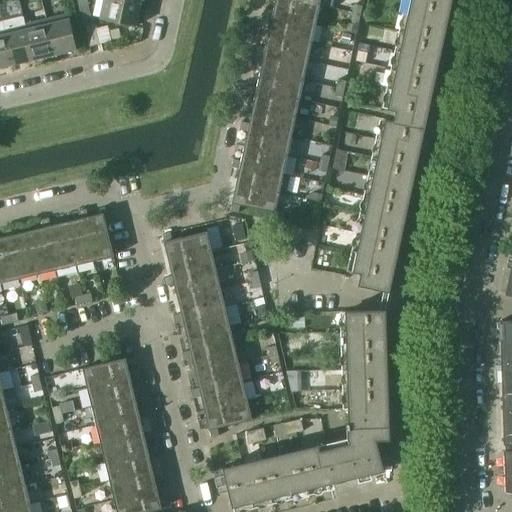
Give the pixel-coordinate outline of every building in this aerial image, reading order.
[(140,5),(116,0),(103,0),(99,20),(135,27),(140,5)] [(319,7),(289,0),(275,0),(273,12),(272,16),(315,25),(319,7)] [(410,0),(387,110),(395,112),(393,122),(385,121),(357,252),(351,251),(346,272),(360,275),(358,286),(389,293),(392,279),(386,278),(418,129),(424,131),(427,116),(421,115),(446,0),(410,0)] [(360,15),(362,7),(354,5),(353,7),(352,14),(360,15)] [(464,8),(452,5),(450,14),(462,17),(464,8)] [(352,14),(353,7),(346,6),(345,12),(352,14)] [(315,25),(272,16),(273,12),(265,10),(263,18),(271,20),(268,35),(272,36),(311,44),(315,25)] [(350,21),(352,14),(345,12),(343,20),(350,21)] [(356,34),(360,15),(352,14),(350,21),(351,21),(350,23),(352,23),(351,24),(348,24),(342,27),(341,31),(356,34)] [(68,15),(46,20),(54,55),(76,50),(68,15)] [(33,60),(25,25),(23,17),(2,22),(12,66),(33,60)] [(54,55),(46,20),(25,25),(33,60),(54,55)] [(0,68),(12,66),(2,22),(0,22),(0,68)] [(95,24),(83,27),(88,48),(100,45),(95,24)] [(351,46),(353,34),(342,32),(340,43),(351,46)] [(458,37),(446,34),(444,43),(456,45),(458,37)] [(311,44),(272,36),(268,35),(265,49),(257,48),(255,56),(263,57),(264,53),(307,63),(311,44)] [(456,45),(444,43),(442,52),(454,54),(456,45)] [(307,63),(264,53),(263,57),(260,72),(264,73),(303,81),(307,63)] [(303,81),(264,73),(260,72),(257,87),(256,91),(299,100),(303,81)] [(450,74),(438,72),(436,80),(448,83),(450,74)] [(346,82),(337,80),(336,89),(344,90),(346,82)] [(448,83),(436,80),(434,89),(446,92),(448,83)] [(299,100),(256,91),(257,87),(249,85),(247,93),(255,95),(252,109),(256,110),(295,119),(299,100)] [(344,90),(336,89),(334,96),(342,98),(344,90)] [(295,119),(256,110),(252,109),(249,124),(241,123),(239,131),(247,132),(248,128),(291,138),(295,119)] [(330,116),(327,126),(336,128),(338,118),(330,116)] [(291,138),(248,128),(247,132),(244,147),(248,148),(287,156),(291,138)] [(287,156),(248,148),(244,147),(240,162),(240,166),(283,175),(287,156)] [(343,172),(347,153),(336,150),(332,169),(343,172)] [(329,157),(321,155),(319,163),(328,165),(329,157)] [(431,162),(419,159),(418,168),(429,171),(431,162)] [(283,175),(240,166),(240,162),(232,160),(231,168),(239,170),(236,185),(279,194),(283,175)] [(304,169),(315,172),(317,163),(306,160),(304,169)] [(328,165),(319,163),(318,171),(326,173),(328,165)] [(429,171),(418,168),(416,177),(427,179),(429,171)] [(279,194),(236,185),(230,212),(238,214),(239,206),(275,213),(279,194)] [(313,194),(311,201),(319,203),(321,195),(313,194)] [(423,199),(411,197),(409,206),(421,208),(423,199)] [(421,208),(409,206),(408,215),(419,217),(421,208)] [(103,214),(87,218),(85,210),(77,212),(79,220),(83,219),(93,262),(113,257),(103,214)] [(42,229),(27,232),(38,275),(56,271),(46,228),(50,227),(48,219),(40,221),(42,229)] [(79,220),(65,223),(75,266),(93,262),(83,219),(79,220)] [(65,223),(50,227),(46,228),(56,271),(75,266),(65,223)] [(27,232),(13,236),(11,228),(3,230),(5,238),(9,237),(19,280),(38,275),(27,232)] [(171,241),(170,233),(167,234),(162,235),(163,243),(168,262),(211,252),(206,232),(171,241)] [(330,236),(318,233),(316,243),(328,246),(330,236)] [(415,237),(403,234),(401,243),(413,246),(415,237)] [(5,238),(0,238),(0,283),(0,284),(19,280),(9,237),(5,238)] [(413,246),(401,243),(400,252),(411,254),(413,246)] [(251,251),(238,254),(240,264),(253,261),(251,251)] [(211,252),(168,262),(171,277),(164,279),(166,287),(173,285),(172,281),(215,270),(211,252)] [(172,281),(173,285),(177,299),(220,289),(215,270),(172,281)] [(257,272),(249,274),(251,282),(259,280),(257,272)] [(259,280),(251,282),(253,290),(261,288),(259,280)] [(220,289),(177,299),(180,314),(181,318),(224,308),(220,289)] [(90,294),(82,296),(84,304),(92,302),(90,294)] [(82,296),(74,297),(76,306),(84,304),(82,296)] [(224,308),(181,318),(180,314),(173,316),(174,324),(182,322),(186,337),(229,326),(224,308)] [(347,439),(298,451),(222,469),(232,508),(383,472),(376,442),(389,441),(385,311),(345,312),(348,424),(346,425),(347,439)] [(16,314),(8,316),(10,324),(18,322),(16,314)] [(8,316),(0,317),(0,319),(1,326),(10,324),(8,316)] [(288,316),(278,316),(278,327),(288,327),(288,316)] [(511,321),(499,322),(500,343),(511,342),(511,321)] [(229,326),(186,337),(189,351),(182,353),(183,361),(191,359),(190,355),(233,345),(229,326)] [(400,341),(388,341),(388,350),(400,350),(400,341)] [(511,342),(500,343),(501,363),(511,362),(511,342)] [(233,345),(190,355),(191,359),(195,374),(238,364),(233,345)] [(267,348),(269,356),(277,354),(275,346),(267,348)] [(400,350),(388,350),(388,359),(400,359),(400,350)] [(277,354),(269,356),(271,364),(279,362),(277,354)] [(125,359),(107,363),(82,369),(86,389),(130,378),(130,382),(138,380),(136,372),(129,374),(125,359)] [(511,362),(501,363),(501,384),(511,383),(511,362)] [(195,374),(198,389),(199,393),(242,382),(238,364),(195,374)] [(300,392),(299,372),(286,373),(291,392),(300,392)] [(38,375),(30,377),(32,385),(40,383),(38,375)] [(130,378),(86,389),(91,407),(134,397),(130,382),(130,378)] [(401,379),(389,380),(389,389),(401,388),(401,379)] [(242,382),(199,393),(198,389),(190,391),(192,399),(200,397),(204,411),(247,401),(242,382)] [(40,383),(32,385),(34,393),(42,391),(40,383)] [(511,403),(511,383),(501,384),(502,404),(511,403)] [(401,388),(389,389),(389,398),(401,397),(401,388)] [(134,397),(91,407),(95,426),(139,416),(138,412),(134,397)] [(247,401),(204,411),(210,439),(218,437),(216,429),(251,421),(247,401)] [(511,403),(502,404),(503,425),(511,424),(511,403)] [(59,406),(51,408),(53,416),(61,414),(59,406)] [(139,416),(95,426),(100,445),(143,434),(139,420),(147,418),(145,410),(138,412),(139,416)] [(7,411),(0,412),(0,432),(11,429),(7,411)] [(69,413),(61,414),(63,423),(71,421),(69,413)] [(61,414),(53,416),(55,425),(63,423),(61,414)] [(33,422),(34,435),(52,434),(51,420),(33,422)] [(300,420),(291,422),(294,434),(303,432),(300,420)] [(291,422),(282,424),(285,436),(294,434),(291,422)] [(511,424),(503,425),(503,446),(511,445),(511,424)] [(11,429),(0,432),(0,451),(16,448),(11,429)] [(263,429),(254,431),(257,443),(265,441),(263,429)] [(254,431),(245,433),(248,445),(257,443),(254,431)] [(143,434),(100,445),(104,463),(147,453),(148,457),(156,455),(154,447),(146,449),(143,434)] [(511,445),(503,446),(505,487),(511,489),(511,445)] [(16,448),(0,451),(0,471),(20,467),(16,448)] [(56,450),(48,452),(50,460),(58,458),(56,450)] [(147,453),(104,463),(109,482),(152,472),(148,457),(147,453)] [(58,458),(50,460),(52,468),(60,466),(58,458)] [(20,467),(0,471),(0,491),(25,485),(20,467)] [(152,472),(109,482),(113,501),(156,490),(155,486),(152,472)] [(77,481),(69,483),(71,491),(79,489),(77,481)] [(156,490),(113,501),(116,511),(151,511),(161,510),(157,494),(165,492),(163,484),(155,486),(156,490)] [(25,485),(0,491),(0,511),(29,504),(25,485)] [(79,489),(71,491),(73,499),(81,497),(79,489)]
